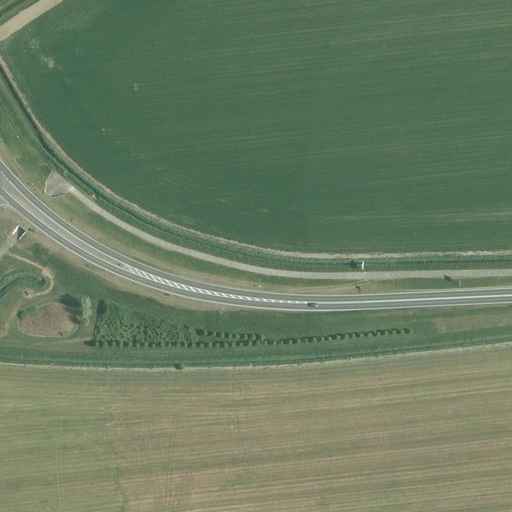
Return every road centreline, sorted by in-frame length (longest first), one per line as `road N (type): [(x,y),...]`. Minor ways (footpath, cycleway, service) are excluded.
road 1 (trunk): [(323,303),(142,269),(63,227),(1,167)]
road 2 (trunk): [(0,192),(55,239),(138,280),(207,298),(323,303)]
road 3 (trunk): [(323,303),(511,295)]
